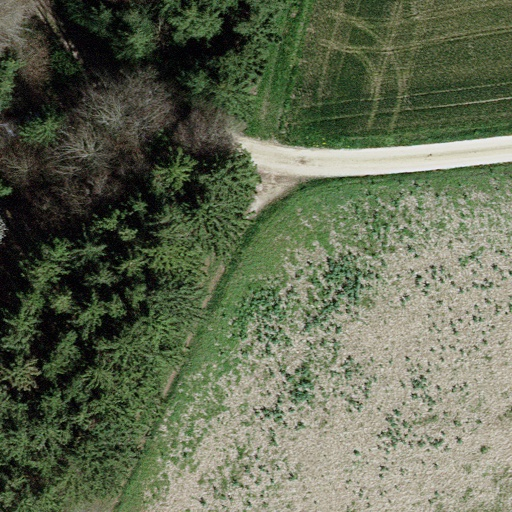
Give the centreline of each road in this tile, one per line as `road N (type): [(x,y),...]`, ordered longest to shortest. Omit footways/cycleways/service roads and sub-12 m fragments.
road 1 (track): [(20,0),(128,105),(177,136),(220,149),(338,160),(511,144)]
road 2 (track): [(280,160),(108,511)]
